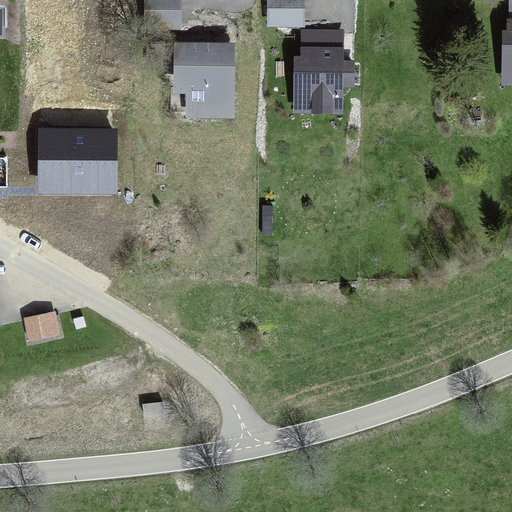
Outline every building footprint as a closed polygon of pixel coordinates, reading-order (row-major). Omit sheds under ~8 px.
[(177,0),(147,0),(147,25),(178,25),(177,0)] [(270,0),(270,23),(300,23),(300,0),(270,0)] [(351,84),(351,72),(340,72),(340,33),(304,33),(303,110),(339,110),(340,84),(351,84)] [(179,87),(192,87),(192,103),(227,104),(228,48),(180,47),(179,87)] [(116,130),(37,128),(37,195),(117,195),(116,130)] [(55,312),(23,318),(28,340),(60,334),(55,312)]
